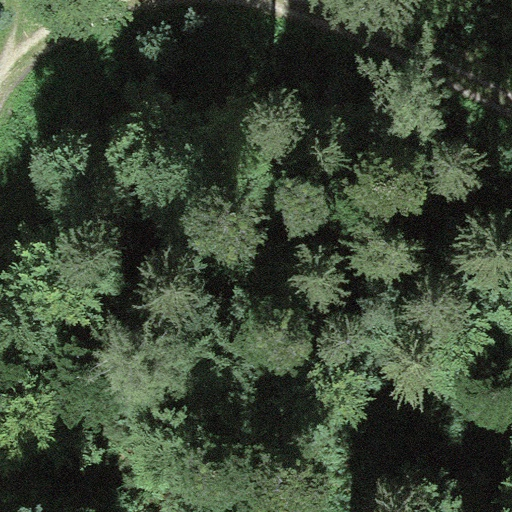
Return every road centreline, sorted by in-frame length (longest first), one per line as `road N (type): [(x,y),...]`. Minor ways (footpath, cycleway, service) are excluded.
road 1 (track): [(511,106),(327,9),(257,0)]
road 2 (track): [(180,0),(95,14),(0,76)]
